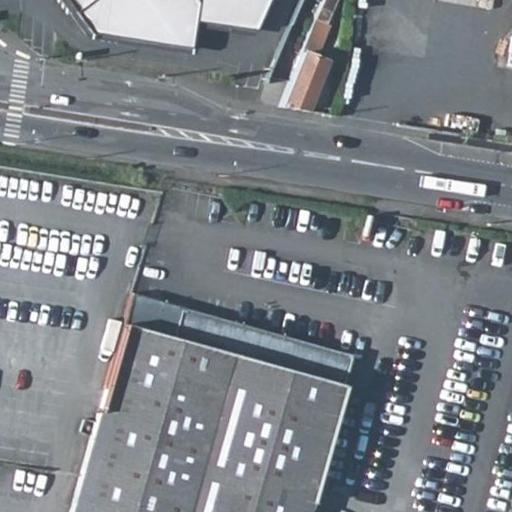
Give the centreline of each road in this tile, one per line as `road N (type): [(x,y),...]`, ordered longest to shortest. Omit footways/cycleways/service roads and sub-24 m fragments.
road 1 (secondary): [(470,180),(422,157),(0,85)]
road 2 (secondary): [(0,124),(416,187),(470,180)]
